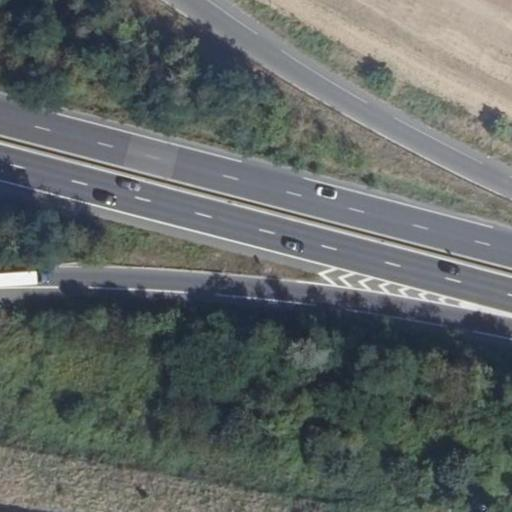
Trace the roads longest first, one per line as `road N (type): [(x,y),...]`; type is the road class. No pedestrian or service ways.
road 1 (trunk): [(0,163),(511,296)]
road 2 (trunk): [(511,246),(0,115)]
road 3 (trunk): [(0,283),(147,279),(252,288),(511,329)]
road 4 (trunk): [(511,190),(290,69),(184,0)]
